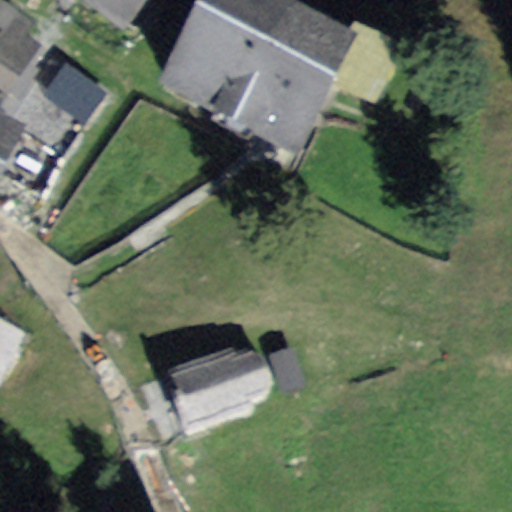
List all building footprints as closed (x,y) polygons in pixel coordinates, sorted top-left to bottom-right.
[(34,23),(0,0),(0,85),(6,89),(39,41),(27,33),(34,23)] [(152,0),(84,0),(129,32),(152,0)] [(201,0),(160,82),(312,159),(380,23),(334,0),(201,0)] [(15,132),(13,103),(0,96),(0,200),(26,149),(15,132)] [(30,336),(0,320),(0,388),(1,389),(30,336)] [(262,342),(176,367),(193,426),(279,401),(262,342)]
